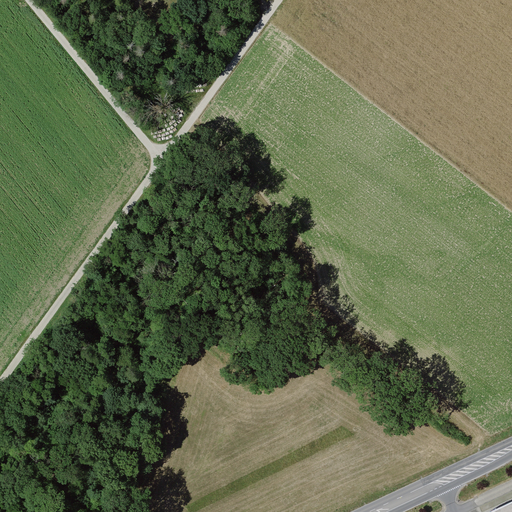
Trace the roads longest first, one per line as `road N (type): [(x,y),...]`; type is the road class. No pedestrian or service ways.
road 1 (track): [(280,0),(0,384)]
road 2 (track): [(29,0),(163,161)]
road 3 (secondary): [(375,511),(511,446)]
